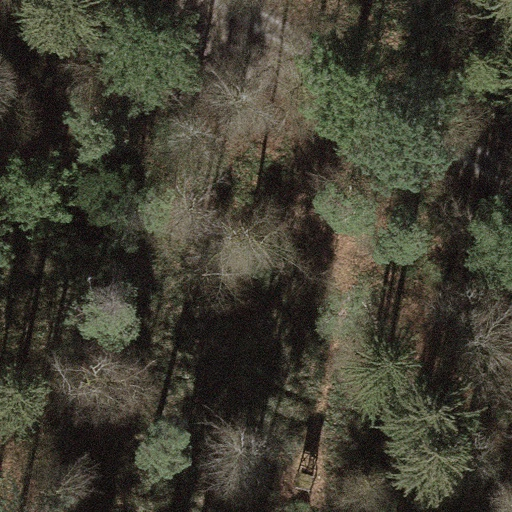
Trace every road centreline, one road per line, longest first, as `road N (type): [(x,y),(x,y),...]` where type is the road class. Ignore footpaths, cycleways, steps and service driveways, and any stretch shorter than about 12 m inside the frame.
road 1 (residential): [(209,0),(511,184)]
road 2 (track): [(0,193),(53,146),(247,26)]
